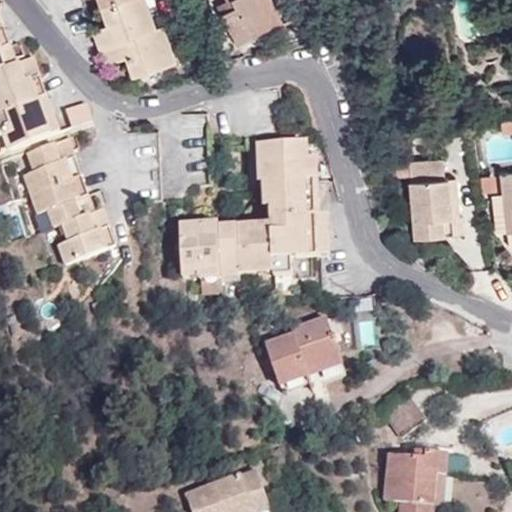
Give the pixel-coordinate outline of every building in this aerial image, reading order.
[(130,33),(157,23),(148,0),(110,0),(100,4),(108,23),(108,24),(124,19),(130,33)] [(225,0),(214,6),(219,15),(235,7),(231,0),(225,0)] [(231,0),(235,7),(219,15),(233,46),(283,19),(273,0),(231,0)] [(93,29),(100,46),(130,35),(130,33),(124,19),(108,24),(108,23),(93,29)] [(176,57),(163,20),(157,23),(130,33),(130,35),(136,51),(126,54),(134,74),(176,57)] [(0,70),(19,63),(5,25),(0,27),(0,70)] [(100,46),(106,62),(126,54),(136,51),(130,35),(100,46)] [(0,112),(47,95),(33,58),(19,63),(0,70),(0,112)] [(1,129),(8,149),(60,130),(47,95),(0,112),(0,113),(5,127),(1,129)] [(88,102),(68,109),(73,125),(93,118),(88,102)] [(129,131),(130,145),(160,144),(159,129),(129,131)] [(64,141),(71,137),(28,153),(31,161),(64,141)] [(78,177),(64,141),(31,161),(34,171),(24,175),(31,194),(78,177)] [(219,222),(182,223),(184,278),(202,277),(202,282),(222,281),(221,279),(241,278),(241,275),(274,273),(275,276),(293,275),(293,258),(331,256),(329,215),(321,215),(321,199),(313,199),(311,180),(310,159),(310,143),(258,145),(260,183),(264,183),(265,200),(277,200),(277,217),(277,224),(219,227),(219,222)] [(130,145),(131,159),(160,158),(160,144),(130,145)] [(131,159),(131,173),(161,172),(160,158),(131,159)] [(412,179),(450,176),(448,158),(411,160),(412,179)] [(319,159),(310,159),(311,180),(320,180),(319,159)] [(131,173),(132,187),(162,186),(161,172),(131,173)] [(511,172),(500,174),(503,197),(504,204),(511,203),(511,210),(511,172)] [(457,175),(450,176),(454,215),(462,214),(457,175)] [(454,215),(450,176),(412,179),(409,179),(415,236),(466,230),(464,214),(462,214),(454,215)] [(91,213),(78,177),(31,194),(38,214),(48,210),(54,228),(63,224),(91,213)] [(313,199),(321,199),(320,180),(311,180),(313,199)] [(133,202),(162,201),(162,186),(132,187),(133,202)] [(497,233),(507,232),(504,204),(503,197),(493,198),(497,233)] [(271,218),(277,217),(277,200),(265,200),(265,206),(271,207),(271,218)] [(92,215),(91,213),(63,224),(68,241),(59,245),(66,265),(93,256),(103,280),(122,259),(104,211),(92,215)] [(220,220),(219,222),(219,227),(277,224),(277,217),(271,218),(220,220)] [(222,281),(202,282),(202,295),(222,294),(222,281)] [(328,318),(295,329),(296,333),(267,343),(280,384),(343,363),(328,318)] [(426,421),(409,396),(384,414),(401,438),(426,421)] [(361,468),(356,452),(340,457),(346,474),(361,468)] [(449,454),(427,452),(426,459),(390,455),(386,500),(400,502),(399,511),(434,511),(435,505),(444,506),(449,454)] [(262,511),(272,509),(258,471),(187,496),(192,511),(262,511)] [(332,489),(323,496),(329,506),(335,511),(347,511),(349,511),(332,489)]
